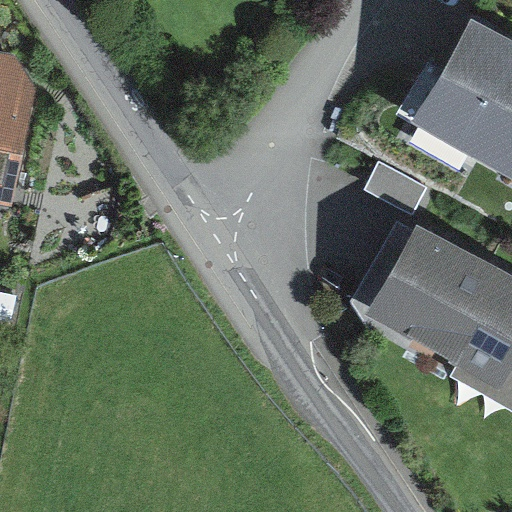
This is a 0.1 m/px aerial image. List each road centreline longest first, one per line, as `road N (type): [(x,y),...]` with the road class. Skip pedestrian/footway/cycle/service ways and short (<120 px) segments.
road 1 (residential): [(222,248),(400,511)]
road 2 (residential): [(53,0),(222,248)]
road 3 (residential): [(222,248),(365,0)]
